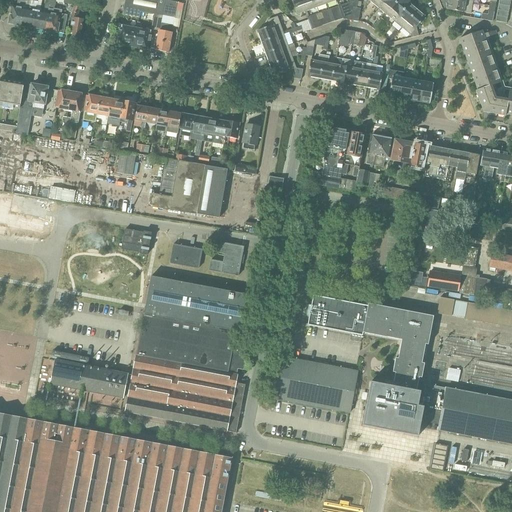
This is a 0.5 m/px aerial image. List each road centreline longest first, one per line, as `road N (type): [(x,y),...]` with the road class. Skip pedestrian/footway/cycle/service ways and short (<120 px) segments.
road 1 (unclassified): [(248,432),(304,102)]
road 2 (unclassified): [(248,432),(252,445),(383,471),(376,511)]
road 3 (residential): [(98,64),(267,95)]
road 4 (residential): [(438,126),(304,102)]
road 5 (residential): [(438,126),(451,56),(433,0)]
